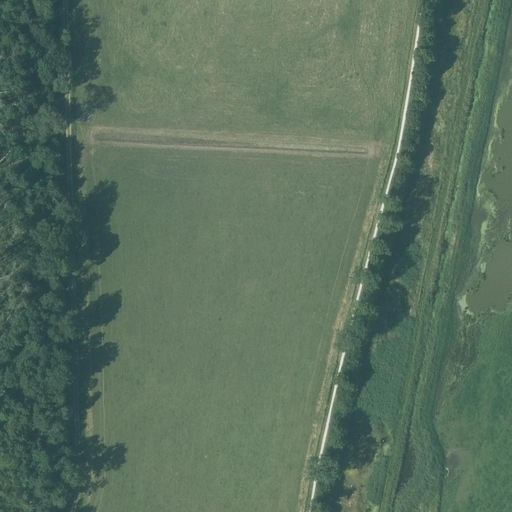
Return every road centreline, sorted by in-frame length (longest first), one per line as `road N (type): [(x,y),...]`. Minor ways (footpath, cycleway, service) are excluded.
road 1 (track): [(481,0),(382,511)]
road 2 (track): [(73,511),(79,470),(67,0)]
